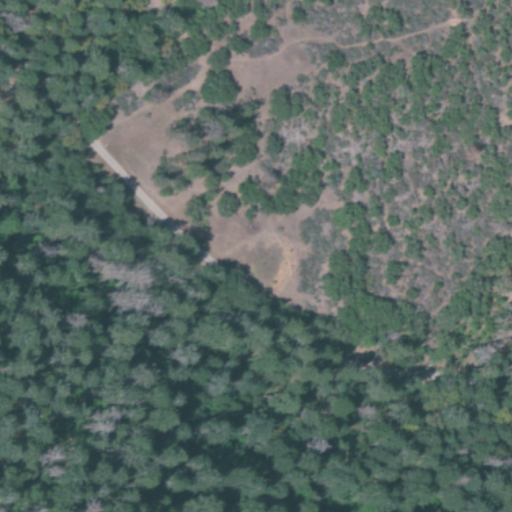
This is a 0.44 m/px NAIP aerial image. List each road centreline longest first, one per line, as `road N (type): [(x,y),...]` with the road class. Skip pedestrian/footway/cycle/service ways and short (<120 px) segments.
road 1 (residential): [(511,374),(432,377),(0,59)]
road 2 (track): [(71,112),(250,0)]
